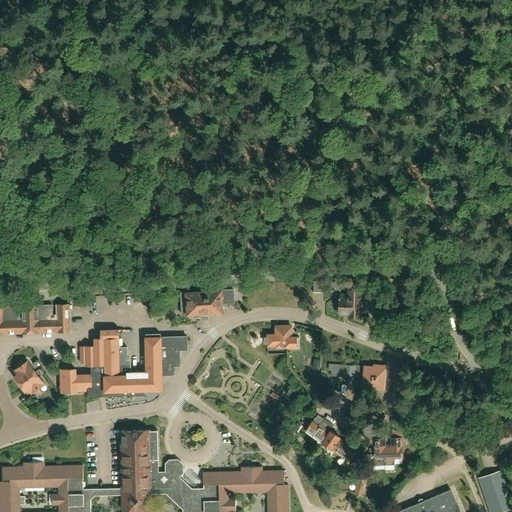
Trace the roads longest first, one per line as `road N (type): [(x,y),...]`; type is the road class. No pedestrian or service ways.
road 1 (unclassified): [(487,377),(469,357),(436,280),(412,262),(0,297)]
road 2 (residential): [(0,339),(73,337),(98,322),(184,329),(205,341)]
road 3 (residential): [(205,341),(231,320),(277,313),(394,348)]
road 4 (residential): [(176,387),(283,461),(309,511)]
road 5 (residential): [(18,433),(165,399)]
road 6 (residential): [(170,442),(188,462),(215,452),(216,424),(200,414),(181,417)]
